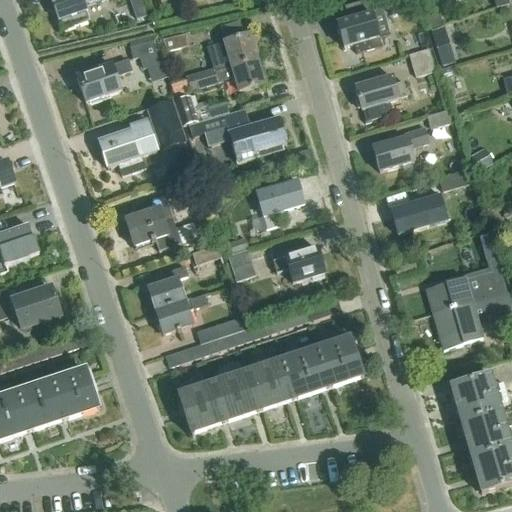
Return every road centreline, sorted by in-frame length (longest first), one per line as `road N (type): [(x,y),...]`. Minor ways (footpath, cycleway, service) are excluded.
road 1 (residential): [(160,473),(2,0)]
road 2 (residential): [(422,446),(282,0)]
road 3 (residential): [(422,446),(160,473)]
road 4 (residential): [(160,473),(0,494)]
